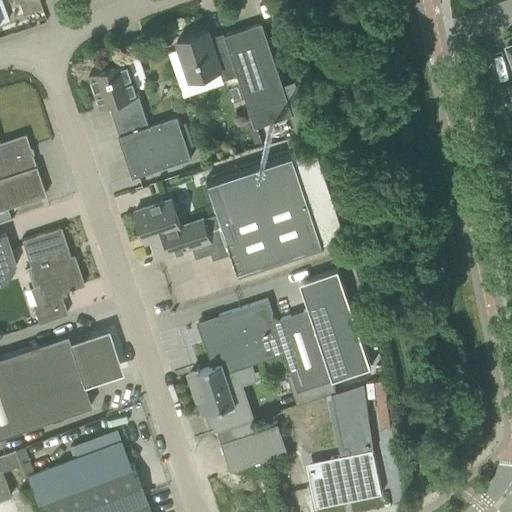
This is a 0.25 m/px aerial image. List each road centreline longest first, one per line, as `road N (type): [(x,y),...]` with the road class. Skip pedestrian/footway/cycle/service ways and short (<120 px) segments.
road 1 (residential): [(199,511),(40,44)]
road 2 (tertiary): [(511,424),(432,38)]
